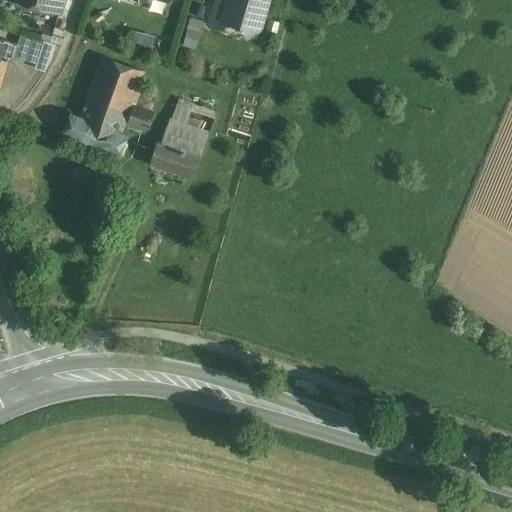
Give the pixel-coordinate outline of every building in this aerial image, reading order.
[(17,0),(24,2),(28,7),(34,9),(40,7),(60,13),(63,0),(17,0)] [(230,2),(222,0),(217,0),(210,24),(224,28),(226,20),(225,20),(230,2)] [(266,0),(230,0),(230,2),(225,20),(226,20),(241,24),(247,35),(258,30),(266,0)] [(182,43),(195,47),(203,20),(191,16),(182,43)] [(44,42),(20,35),(17,45),(13,57),(13,58),(36,65),(44,42)] [(17,45),(0,39),(0,87),(8,62),(13,58),(13,57),(17,45)] [(144,72),(103,57),(89,96),(110,104),(107,114),(129,122),(135,105),(140,92),(141,92),(141,90),(139,86),(144,72)] [(110,104),(89,96),(81,118),(71,114),(63,132),(67,134),(121,157),(128,136),(121,134),(126,122),(129,123),(129,122),(107,114),(110,104)] [(216,112),(179,99),(172,119),(209,132),(216,112)] [(154,113),(135,105),(129,122),(129,123),(130,124),(129,127),(140,131),(141,128),(148,130),(154,113)] [(172,119),(170,119),(162,143),(201,157),(209,132),(172,119)] [(162,143),(158,142),(150,165),(193,179),(201,157),(162,143)]
